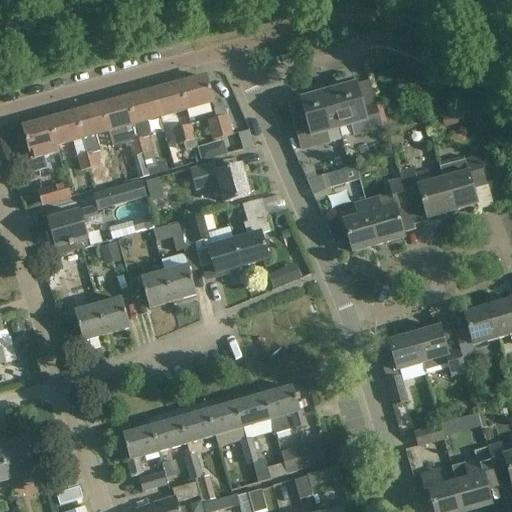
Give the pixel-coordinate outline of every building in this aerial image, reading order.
[(206,79),(179,86),(186,112),(212,104),(216,120),(207,122),(212,142),(232,136),(223,101),(213,104),(206,79)] [(179,86),(153,93),(160,119),(186,112),(179,86)] [(361,109),(354,86),(328,93),(338,129),(351,126),(354,136),(381,128),(375,105),(361,109)] [(328,93),(322,95),(321,89),(306,93),(307,99),(302,101),(308,124),(295,127),(301,150),(328,143),(325,133),(338,129),(328,93)] [(160,119),(153,93),(127,100),(147,170),(148,170),(157,168),(148,137),(150,134),(147,122),(160,119)] [(127,100),(101,108),(108,133),(109,133),(113,149),(126,145),(127,148),(129,148),(139,179),(150,176),(148,170),(147,170),(127,100)] [(101,108),(75,115),(90,170),(101,167),(98,153),(101,152),(97,136),(108,133),(101,108)] [(90,170),(75,115),(49,122),(56,148),(57,147),(73,143),(81,172),(90,170)] [(23,129),(30,154),(22,156),(27,176),(47,171),(44,159),(59,155),(57,147),(56,148),(49,122),(23,129)] [(197,146),(197,143),(192,125),(173,130),(176,146),(184,144),(186,151),(198,148),(198,145),(197,146)] [(464,157),(439,165),(443,181),(452,213),(478,206),(473,191),(486,187),(478,157),(471,159),(465,161),(464,157)] [(214,164),(190,170),(196,193),(203,191),(219,187),(223,204),(251,197),(250,194),(253,191),(251,182),(246,182),(242,167),(233,169),(217,174),(214,164)] [(327,176),(326,177),(329,190),(359,182),(358,179),(355,168),(349,170),(332,175),(327,176)] [(413,169),(399,173),(409,209),(422,205),(426,220),(427,220),(452,213),(443,181),(432,184),(428,171),(415,174),(413,169)] [(376,200),(365,203),(378,246),(404,239),(402,233),(396,212),(409,209),(399,173),(386,177),(388,184),(391,196),(394,208),(380,212),(376,200)] [(147,198),(142,181),(93,195),(98,212),(147,198)] [(67,183),(52,188),(57,204),(72,200),(67,183)] [(248,238),(235,242),(243,269),(269,261),(262,235),(271,232),(262,200),(241,206),(246,223),(243,224),(248,238)] [(378,246),(365,203),(354,206),(358,218),(344,222),(352,253),(378,246)] [(53,233),(48,236),(51,247),(56,246),(57,248),(86,240),(82,227),(97,222),(94,210),(78,214),(50,222),(53,233)] [(193,245),(194,245),(210,241),(203,216),(186,220),(187,222),(188,222),(193,245)] [(151,217),(109,229),(112,241),(154,229),(151,217)] [(170,226),(154,230),(157,242),(173,238),(176,252),(195,247),(194,245),(193,245),(188,222),(187,222),(170,226)] [(216,276),(243,269),(235,242),(197,253),(201,268),(213,265),(216,276)] [(53,258),(50,249),(39,252),(41,261),(53,258)] [(59,256),(45,260),(49,272),(63,268),(59,256)] [(273,287),(300,278),(296,266),(269,275),(273,287)] [(165,275),(173,304),(196,298),(188,269),(165,275)] [(149,311),(173,304),(165,275),(141,282),(149,311)] [(99,308),(107,337),(130,330),(122,301),(99,308)] [(511,301),(489,308),(498,341),(509,338),(511,346),(511,301)] [(86,311),(75,315),(84,344),(107,337),(99,308),(86,311)] [(498,341),(489,308),(464,316),(468,330),(455,334),(463,364),(477,360),(473,349),(498,341)] [(439,329),(413,336),(422,367),(425,376),(449,369),(452,380),(465,376),(464,373),(457,350),(446,353),(439,329)] [(397,375),(422,367),(413,336),(388,344),(397,375)] [(408,404),(401,377),(385,381),(393,408),(408,404)] [(293,389),(264,397),(274,432),(275,435),(290,431),(286,418),(291,417),(295,429),(307,426),(303,412),(300,413),(293,389)] [(264,397),(236,405),(244,430),(245,436),(246,440),(274,432),(264,397)] [(236,405),(208,413),(215,438),(244,430),(236,405)] [(187,446),(188,446),(215,438),(208,413),(180,421),(187,446)] [(180,421),(152,429),(159,454),(187,446),(180,421)] [(452,435),(448,424),(439,426),(442,438),(452,435)] [(442,438),(439,426),(413,433),(417,449),(444,442),(442,438)] [(140,460),(159,454),(152,429),(123,437),(130,461),(126,462),(130,477),(143,474),(140,460)] [(252,439),(247,441),(253,463),(259,483),(287,475),(284,464),(267,469),(264,460),(259,461),(252,439)] [(247,441),(240,443),(246,465),(253,463),(247,441)] [(318,443),(307,446),(313,468),(324,464),(318,443)] [(27,444),(1,451),(9,482),(36,474),(27,444)] [(511,455),(504,457),(501,445),(488,448),(496,476),(498,475),(509,472),(511,482),(511,455)] [(466,464),(452,468),(456,484),(464,511),(473,511),(492,507),(486,485),(499,481),(498,475),(496,476),(488,448),(474,452),(477,461),(466,464)] [(0,484),(9,482),(1,451),(0,451),(0,484)] [(196,455),(190,457),(196,480),(202,503),(215,499),(209,477),(202,478),(196,455)] [(196,480),(190,457),(184,459),(190,481),(196,480)] [(436,511),(464,511),(456,484),(444,487),(439,471),(422,476),(427,491),(430,490),(436,511)] [(166,487),(162,473),(141,479),(144,493),(166,487)] [(300,500),(313,497),(307,476),(294,479),(300,500)] [(174,499),(135,511),(185,511),(184,509),(179,510),(177,505),(199,498),(195,483),(172,490),(175,499),(174,499)] [(248,494),(237,498),(241,511),(261,511),(267,510),(261,491),(248,494)]
